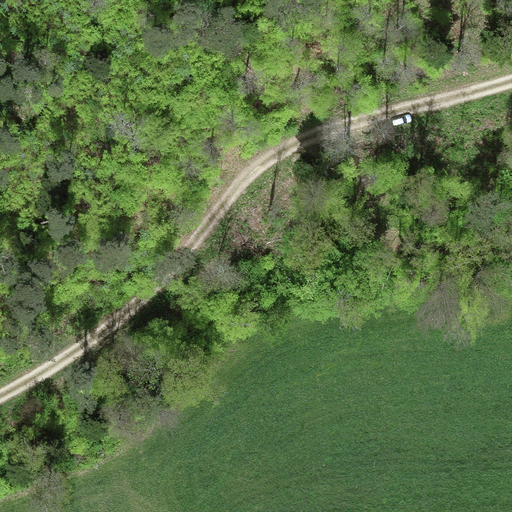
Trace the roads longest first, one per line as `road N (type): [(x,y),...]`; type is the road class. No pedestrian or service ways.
road 1 (track): [(0,395),(106,331),(151,292),(270,153),(301,137),(511,80)]
road 2 (track): [(511,259),(408,245),(378,220),(367,195),(360,122)]
